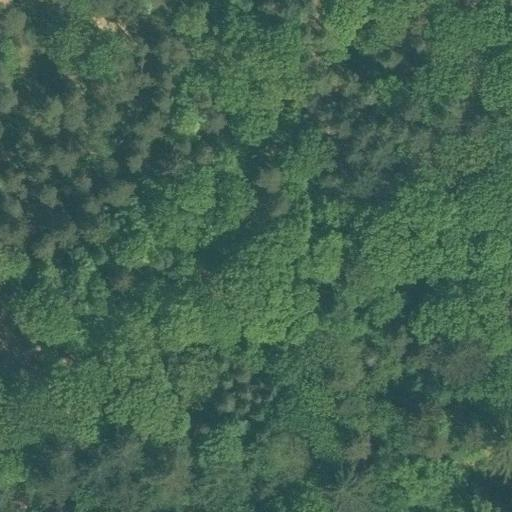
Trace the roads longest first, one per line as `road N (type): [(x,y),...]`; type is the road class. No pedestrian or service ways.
road 1 (track): [(294,222),(240,297),(61,406),(0,429)]
road 2 (track): [(304,511),(306,223)]
road 3 (track): [(294,222),(511,334)]
road 4 (track): [(207,0),(280,150),(294,222)]
